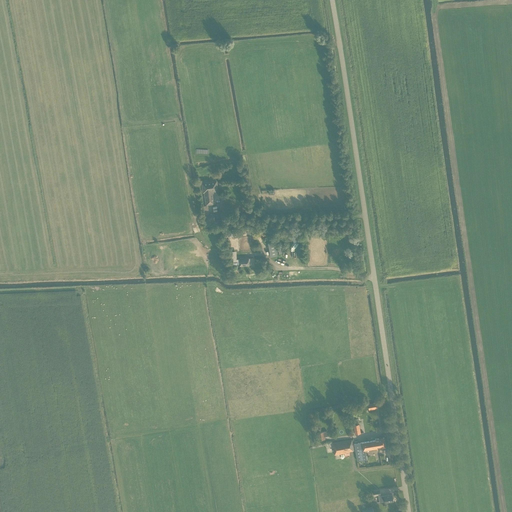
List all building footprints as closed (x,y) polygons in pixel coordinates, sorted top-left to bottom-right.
[(218,191),(216,180),(201,183),(203,193),(204,193),(206,205),(214,204),(212,192),(218,191)] [(209,215),(207,205),(202,206),(206,227),(215,225),(214,214),(209,215)] [(243,234),(242,228),(232,230),(232,229),(228,230),(229,230),(226,230),(221,231),(222,237),(229,236),(233,236),(233,235),(243,234)] [(276,256),(274,242),(268,243),(270,257),(276,256)] [(249,258),(249,257),(239,258),(239,259),(235,259),(235,252),(228,252),(229,267),(230,267),(237,267),(237,264),(240,264),(240,266),(249,265),(249,262),(253,262),(253,258),(249,258)] [(362,442),(354,443),(357,461),(367,459),(365,449),(377,447),(377,448),(386,447),(384,437),(375,439),(375,440),(362,442)] [(354,450),(352,440),(332,443),(334,454),(344,453),(344,458),(349,457),(348,452),(349,452),(349,451),(354,450)] [(393,501),(392,494),(381,496),(382,501),(384,501),(385,503),(393,501)]
